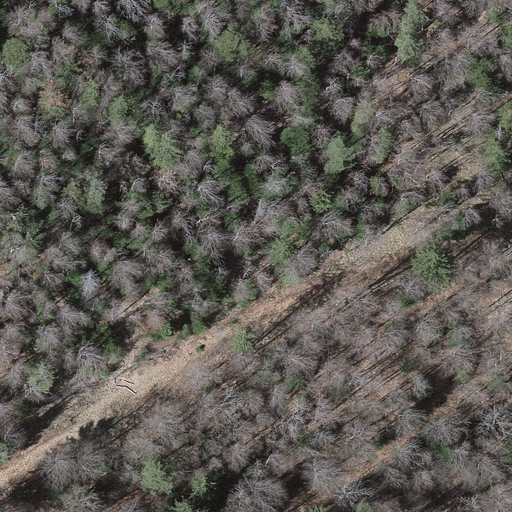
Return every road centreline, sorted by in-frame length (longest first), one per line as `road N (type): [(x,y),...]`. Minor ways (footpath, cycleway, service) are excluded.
road 1 (track): [(0,433),(137,389),(188,346),(356,279),(511,242)]
road 2 (track): [(137,389),(0,479)]
